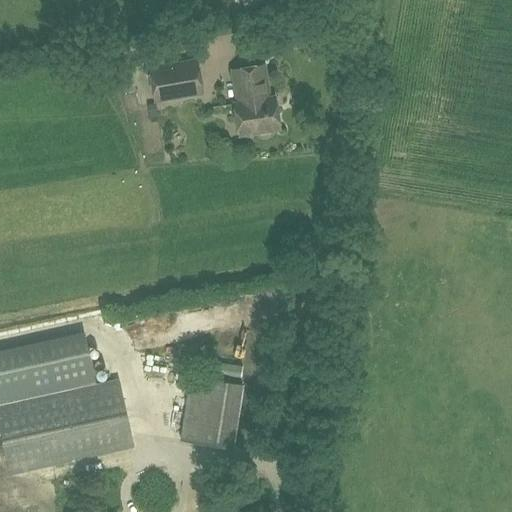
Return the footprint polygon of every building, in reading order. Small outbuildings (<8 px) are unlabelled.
[(155,99),(192,93),(187,61),(150,68),(155,99)] [(263,97),(268,96),(267,92),(269,89),(268,82),(265,80),(263,64),(234,69),(239,102),(235,102),(235,103),(264,99),(263,97)] [(264,99),(235,103),(240,133),(257,131),(261,134),(270,132),(274,128),(279,127),(274,96),(268,97),(268,96),(263,97),(264,99)] [(0,342),(0,379),(84,359),(75,322),(45,329),(48,343),(29,347),(28,342),(10,346),(9,341),(0,342)] [(168,326),(153,329),(156,344),(171,341),(168,326)] [(91,360),(0,380),(0,405),(96,384),(91,360)] [(242,385),(191,377),(180,440),(232,448),(242,385)] [(0,422),(11,473),(134,446),(120,381),(0,406),(0,422)] [(248,477),(264,472),(258,446),(241,451),(248,477)]
